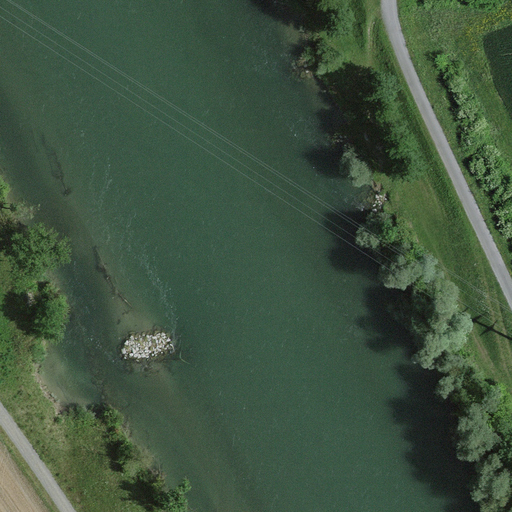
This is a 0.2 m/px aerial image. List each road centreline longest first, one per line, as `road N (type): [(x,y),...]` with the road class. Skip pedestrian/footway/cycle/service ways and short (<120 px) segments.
road 1 (track): [(383,0),(511,297)]
road 2 (track): [(0,413),(69,511)]
